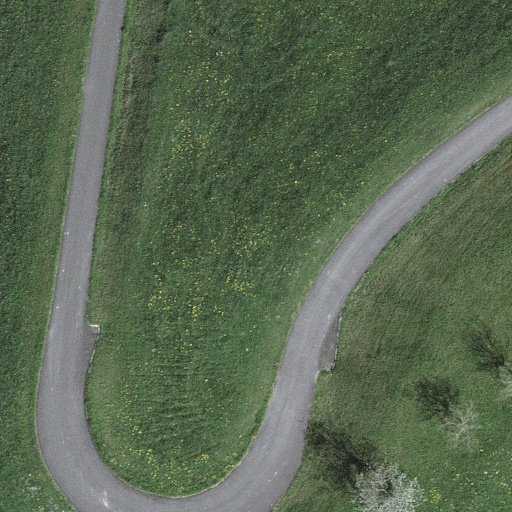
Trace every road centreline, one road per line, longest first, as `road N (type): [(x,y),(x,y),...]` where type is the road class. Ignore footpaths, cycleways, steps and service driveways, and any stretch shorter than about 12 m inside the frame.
road 1 (unclassified): [(131,511),(80,473),(65,448),(61,411),(111,0)]
road 2 (unclassified): [(511,115),(432,173),(351,260),(311,340),(276,451),(244,499),(223,511)]
